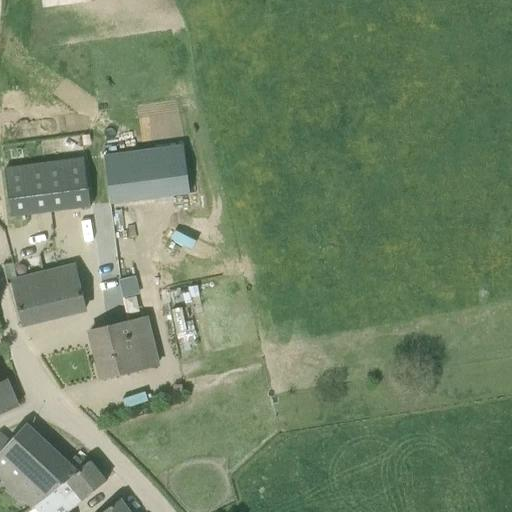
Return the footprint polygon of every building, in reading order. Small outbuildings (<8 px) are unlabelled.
[(104,157),(110,204),(190,194),(184,146),(104,157)] [(11,217),(90,207),(85,159),(5,169),(11,217)] [(97,209),(99,238),(168,234),(167,215),(157,216),(157,206),(97,209)] [(75,267),(43,275),(54,318),(86,310),(75,267)] [(43,275),(13,283),(24,325),(54,318),(43,275)] [(147,318),(91,331),(103,380),(122,376),(158,367),(147,318)] [(0,413),(17,406),(6,380),(0,382),(0,413)] [(0,474),(32,505),(84,466),(74,457),(68,464),(27,427),(26,426),(10,443),(0,434),(0,474)] [(67,511),(91,495),(106,482),(89,461),(84,466),(32,505),(34,506),(38,511),(67,511)] [(129,511),(120,499),(104,511),(103,511),(129,511)]
